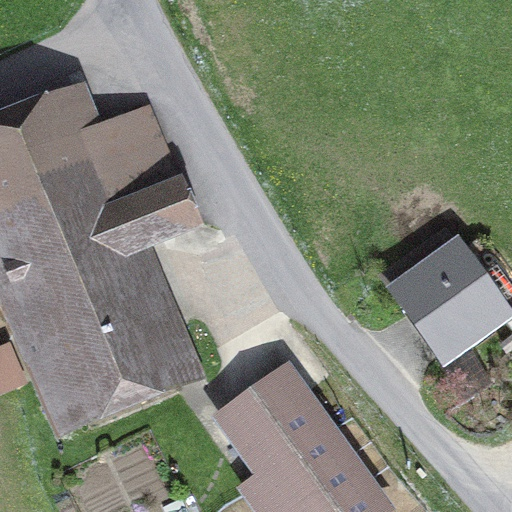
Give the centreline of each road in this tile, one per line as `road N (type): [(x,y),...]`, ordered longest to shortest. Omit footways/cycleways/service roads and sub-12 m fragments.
road 1 (unclassified): [(493,511),(359,373),(276,260),(208,148),(137,0)]
road 2 (track): [(0,78),(149,26)]
